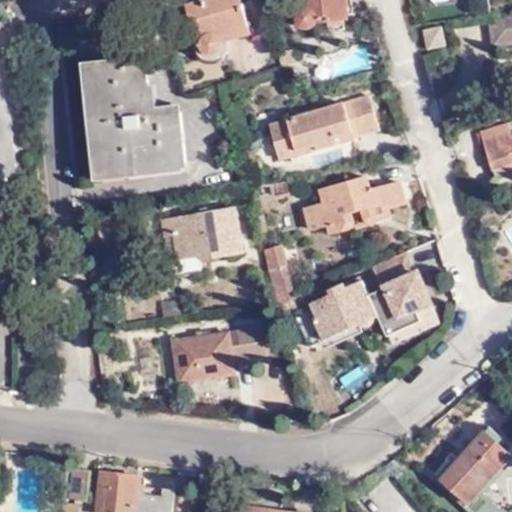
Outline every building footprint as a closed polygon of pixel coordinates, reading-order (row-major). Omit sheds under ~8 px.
[(239,0),(210,0),(188,6),(200,49),(204,49),(205,51),(207,54),(210,55),(214,56),(218,54),(219,54),(221,50),(222,47),(222,43),(248,35),(239,0)] [(315,29),(318,27),(319,25),(352,21),(349,0),(305,0),(307,14),(305,17),(305,20),(305,23),(306,26),(310,29),(313,29),(315,29)] [(511,18),(490,22),(494,46),(511,43),(511,18)] [(435,49),(448,44),(442,26),(429,29),(435,49)] [(94,73),(103,173),(189,163),(182,114),(153,117),(147,67),(94,73)] [(353,139),(383,130),(375,99),(271,127),(281,164),(354,144),(353,139)] [(511,165),(511,124),(483,133),(495,171),(511,165)] [(353,139),(354,144),(384,135),(383,130),(353,139)] [(252,140),(240,143),(245,164),(258,160),(252,140)] [(137,176),(138,189),(194,184),(193,171),(137,176)] [(330,205),(310,211),(316,232),(333,227),(335,236),(360,229),(356,216),(367,213),(370,226),(395,219),(392,209),(409,205),(404,185),(375,192),(371,178),(326,191),(330,205)] [(293,186),(276,188),(278,199),(295,197),(293,186)] [(204,254),(205,259),(244,252),(237,210),(167,221),(170,236),(178,234),(182,259),(204,254)] [(273,270),(283,308),(294,303),(291,292),(297,289),(290,265),(273,270)] [(305,299),(294,303),(283,308),(281,308),(294,346),(315,337),(324,333),(328,343),(382,319),(367,283),(350,290),(348,287),(334,293),(335,297),(309,309),(305,299)] [(179,344),(184,385),(239,375),(237,360),(252,357),(249,332),(179,344)] [(319,348),(328,343),(324,333),(315,337),(319,348)] [(112,352),(104,354),(107,371),(115,370),(112,352)] [(511,375),(511,361),(496,376),(502,384),(511,375)] [(246,382),(258,411),(291,397),(280,368),(246,382)] [(444,480),(478,511),(506,511),(483,489),(511,455),(511,452),(501,441),(505,438),(492,425),(444,480)] [(93,473),(78,470),(74,497),(89,499),(93,473)] [(15,511),(43,511),(43,473),(16,473),(15,511)] [(148,479),(106,474),(101,511),(175,511),(177,491),(166,489),(165,499),(146,496),(148,479)]
